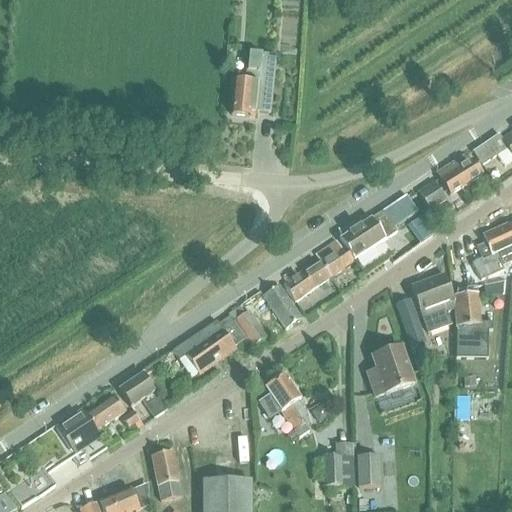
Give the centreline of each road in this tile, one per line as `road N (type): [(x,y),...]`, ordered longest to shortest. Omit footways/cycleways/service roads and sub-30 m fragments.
road 1 (residential): [(511,191),(33,511)]
road 2 (residential): [(155,343),(501,110)]
road 3 (residential): [(280,188),(350,175),(501,110)]
road 4 (residential): [(280,188),(250,241),(160,317),(155,343)]
road 5 (residential): [(0,448),(155,343)]
